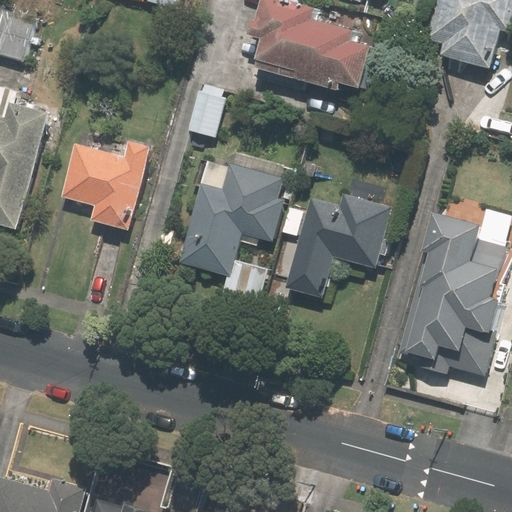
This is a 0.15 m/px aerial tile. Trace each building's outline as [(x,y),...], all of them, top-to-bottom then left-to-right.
[(378,26),(282,0),(270,0),(252,68),(359,97),(378,26)] [(511,30),(511,0),(438,0),(423,54),(500,75),(511,30)] [(37,22),(0,11),(0,58),(25,65),(37,22)] [(3,124),(0,122),(0,228),(16,233),(48,118),(8,107),(3,124)] [(129,146),(125,162),(74,148),(60,200),(97,210),(92,225),(130,235),(136,212),(148,168),(144,167),(148,151),(129,146)] [(268,270),(236,262),(243,237),(275,245),(291,187),(209,164),(193,223),(181,267),(228,280),(220,307),(256,316),(268,270)] [(324,302),(335,262),(375,273),(392,213),(344,200),(341,212),(311,204),(287,292),(324,302)] [(431,367),(486,382),(498,337),(491,335),(511,257),(511,252),(491,247),(494,239),(435,223),(403,339),(404,340),(399,356),(432,365),(431,367)] [(66,488),(8,472),(0,502),(0,511),(89,511),(97,485),(69,477),(66,488)] [(144,507),(109,497),(105,511),(176,511),(178,506),(146,498),(144,507)]
